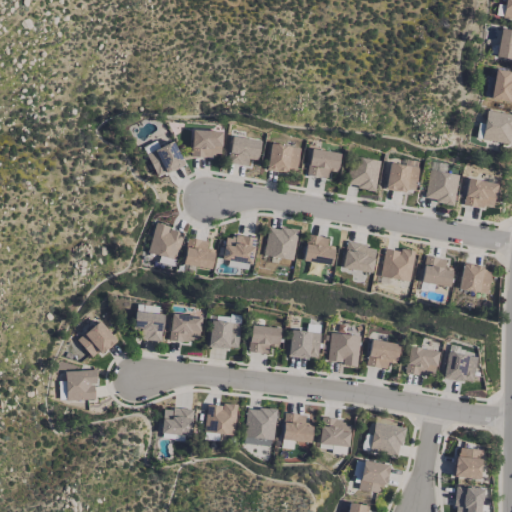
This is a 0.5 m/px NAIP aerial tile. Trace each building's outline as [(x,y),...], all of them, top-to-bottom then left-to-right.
[(511,0),(504,0),(501,17),(511,19),(511,0)] [(494,56),(511,59),(511,30),(500,28),(494,56)] [(511,102),(511,72),(493,69),(489,98),(511,102)] [(510,145),(511,132),(511,114),(486,110),(480,139),(510,145)] [(189,155),(219,156),(220,131),(190,130),(189,155)] [(247,159),(256,160),(258,140),(229,137),(226,163),(246,165),(247,159)] [(145,153),(155,177),(182,166),(172,141),(145,153)] [(265,170),(295,172),(297,147),(268,144),(265,170)] [(327,171),(335,172),(337,153),(309,149),(305,175),(326,178),(327,171)] [(372,191),(378,161),(350,156),(344,185),(372,191)] [(416,166),(387,163),(384,189),(413,192),(416,166)] [(451,204),(456,175),(428,170),(422,199),(451,204)] [(491,208),(494,183),(466,179),(462,204),(491,208)] [(175,259),(182,231),(153,224),(146,252),(175,259)] [(262,256),(292,259),(295,230),(265,227),(262,256)] [(220,259),(249,264),(253,239),(224,234),(220,259)] [(332,246),(325,246),(326,237),(304,235),(302,262),(330,264),(332,246)] [(206,242),(187,237),(181,263),(209,270),(213,250),(205,248),(206,242)] [(370,272),(373,246),(343,243),(340,269),(370,272)] [(412,252),(383,248),(378,277),(407,282),(412,252)] [(447,287),(450,269),(443,267),(444,259),(424,255),(419,282),(447,287)] [(490,270),(462,263),(456,287),(485,294),(490,270)] [(161,313),(132,312),(131,328),(141,328),(141,340),(160,341),(161,313)] [(196,343),(199,317),(170,313),(167,339),(196,343)] [(75,339),(91,359),(114,341),(97,321),(75,339)] [(207,347),(237,349),(238,322),(208,321),(207,347)] [(267,353),(267,346),(276,346),(277,327),(248,326),(247,352),(267,353)] [(318,332),(288,330),(286,356),(316,358),(318,332)] [(358,336),(329,332),(325,361),(354,365),(358,336)] [(394,364),(396,343),(368,340),(365,366),(385,369),(385,363),(394,364)] [(435,350),(406,347),(403,373),(432,376),(435,350)] [(470,383),(475,357),(445,352),(441,378),(470,383)] [(65,400),(94,400),(93,370),(64,371),(65,400)] [(234,405),(204,404),(203,433),(233,435),(234,405)] [(241,443),(270,447),(274,411),(245,407),(241,443)] [(161,408),(160,434),(190,435),(190,409),(161,408)] [(302,422),(303,415),(282,413),(280,439),(308,442),(310,423),(302,422)] [(347,446),(348,424),(340,424),(340,419),(318,418),(317,445),(347,446)] [(402,426),(372,423),(368,453),(398,456),(402,426)] [(451,476),(477,479),(480,450),(455,447),(451,476)] [(361,461),(355,460),(350,482),(356,483),(361,461)] [(355,497),(367,498),(368,492),(381,493),(385,464),(360,461),(355,497)] [(451,511),(478,511),(481,490),(455,486),(451,511)] [(365,511),(367,505),(346,503),(345,511),(365,511)]
